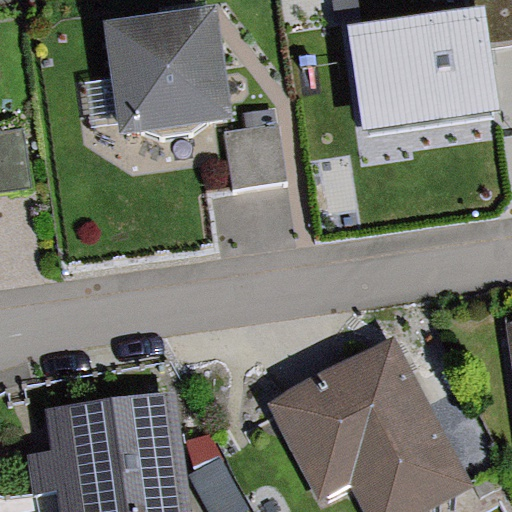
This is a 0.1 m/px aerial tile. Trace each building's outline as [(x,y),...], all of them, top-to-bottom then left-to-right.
[(332,0),(335,18),(360,14),(357,0),(332,0)] [(511,0),(463,0),(464,9),(485,6),(491,48),(511,44),(511,0)] [(217,6),(104,22),(112,79),(118,124),(120,134),(149,130),(204,122),(233,118),(217,6)] [(464,9),(347,25),(363,131),(500,111),(493,65),(491,48),(485,6),(464,9)] [(118,124),(112,79),(86,83),(93,127),(118,124)] [(246,128),(225,131),(234,188),(287,180),(276,108),(243,113),(246,128)] [(191,131),(204,122),(149,130),(163,136),(191,131)] [(22,128),(0,131),(0,191),(30,187),(22,128)] [(423,511),(473,486),(395,337),(267,404),(318,499),(350,483),(365,511),(423,511)] [(191,511),(176,392),(46,408),(51,451),(54,472),(57,494),(59,511),(191,511)] [(187,441),(193,466),(222,454),(213,434),(187,441)] [(54,472),(51,451),(28,454),(33,497),(57,494),(54,472)] [(221,457),(189,474),(209,511),(243,511),(249,509),(221,457)]
